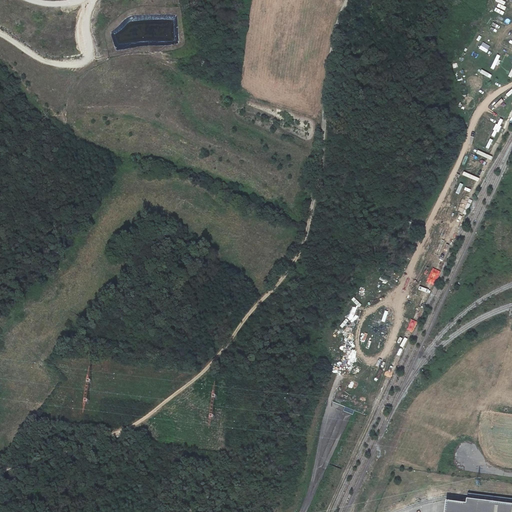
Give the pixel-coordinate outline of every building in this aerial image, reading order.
[(467,90),(466,98),(473,100),(474,92),(467,90)] [(489,108),(492,101),(484,99),(482,106),(489,108)] [(443,211),(431,212),(432,225),(444,224),(443,211)] [(414,305),(425,281),(406,272),(394,297),(414,305)] [(511,503),(467,498),(466,504),(511,509),(511,503)] [(439,511),(511,511),(511,509),(466,504),(441,501),(439,511)]
